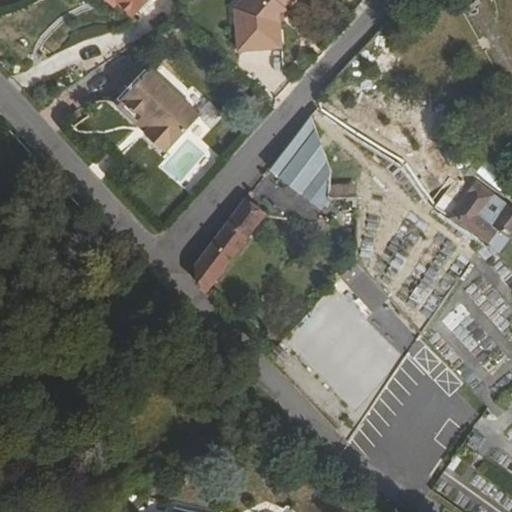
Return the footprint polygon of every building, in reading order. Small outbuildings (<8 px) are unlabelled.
[(113,0),(133,19),(152,0),(113,0)] [(283,49),(281,17),(295,0),(244,0),(237,9),(240,52),(283,49)] [(147,134),(146,137),(165,154),(166,152),(168,153),(201,119),(151,73),(118,108),(147,134)] [(312,118),(269,172),(311,201),(331,173),(312,118)] [(494,197),(477,184),(450,218),(486,243),(497,228),(510,237),(511,234),(511,208),(506,204),(492,223),(481,215),(494,197)] [(331,197),(355,198),(356,185),(331,185),(331,197)] [(200,287),(206,293),(265,216),(245,201),(195,264),(200,287)] [(368,317),(389,296),(363,270),(342,291),(368,317)]
